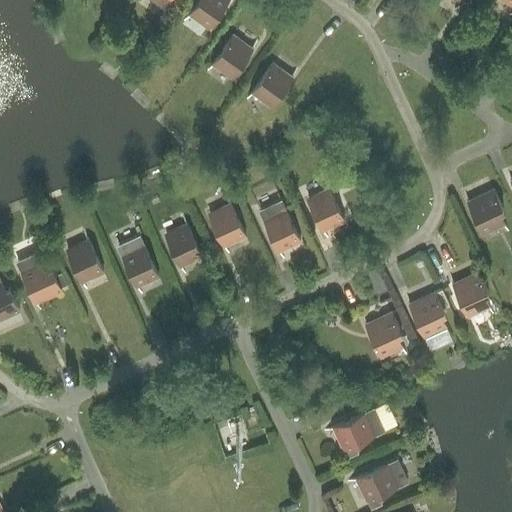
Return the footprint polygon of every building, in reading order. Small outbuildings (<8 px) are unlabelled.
[(210,27),(228,0),(199,0),(190,13),(210,27)] [(233,77),(253,48),(233,35),(213,63),(233,77)] [(272,105),(293,77),(273,63),(253,92),(272,105)] [(323,231),(345,220),(330,189),(308,199),(323,231)] [(483,233),(505,223),(500,213),(505,211),(494,189),(468,201),(483,233)] [(281,199),(260,210),(280,251),(301,241),(281,199)] [(224,246),(246,236),(231,204),(209,214),(224,246)] [(181,266),(203,256),(188,224),(166,234),(181,266)] [(140,235),(118,245),(137,286),(159,276),(140,235)] [(82,282),(104,272),(89,240),(67,250),(82,282)] [(63,291),(61,286),(67,284),(62,272),(55,275),(52,268),(48,271),(39,251),(17,261),(37,303),(63,291)] [(468,316),(490,305),(485,296),(490,294),(479,271),(453,283),(468,316)] [(0,278),(0,319),(20,310),(10,288),(5,290),(0,278)] [(424,335),(446,325),(442,316),(446,314),(436,291),(410,304),(424,335)] [(381,356),(403,346),(398,336),(403,334),(392,312),(366,324),(381,356)] [(273,346),(286,340),(282,331),(268,337),(273,346)] [(385,430),(375,408),(333,427),(348,458),(359,453),(354,444),(385,430)] [(378,495),(409,481),(399,458),(357,478),(371,509),(382,504),(378,495)]
